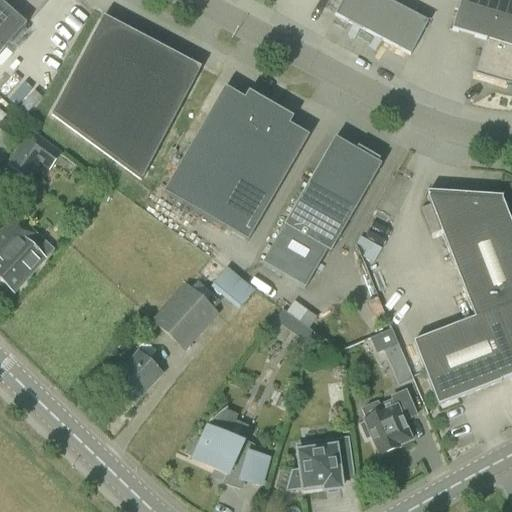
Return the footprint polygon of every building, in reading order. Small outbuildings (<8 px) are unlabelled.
[(342,0),(334,17),(351,26),(365,0),(342,0)] [(474,79),(505,88),(508,89),(510,89),(511,88),(511,0),(460,0),(451,32),(485,42),(474,79)] [(0,55),(25,26),(0,4),(0,55)] [(106,21),(103,19),(52,116),(141,182),(200,70),(197,69),(197,68),(106,20),(106,21)] [(246,96),(242,104),(223,93),(162,197),(247,245),(307,141),(287,130),(292,123),(246,96)] [(0,149),(6,155),(22,137),(2,121),(0,123),(0,149)] [(48,173),(62,156),(30,132),(4,167),(26,183),(39,166),(48,173)] [(380,168),(334,141),(283,228),(284,229),(262,267),(306,293),(328,255),(329,255),(380,168)] [(511,230),(501,203),(501,199),(427,194),(427,199),(474,320),(412,344),(437,408),(500,384),(500,382),(511,377),(511,230)] [(0,246),(6,252),(0,259),(0,283),(13,295),(43,262),(26,246),(36,235),(15,216),(0,232),(0,246)] [(228,269),(213,289),(243,310),(257,290),(228,269)] [(183,355),(218,317),(184,286),(149,324),(183,355)] [(307,347),(311,334),(281,313),(274,323),(307,347)] [(400,353),(396,344),(381,350),(397,389),(412,383),(410,379),(411,378),(400,353)] [(132,410),(163,377),(138,353),(107,387),(132,410)] [(411,443),(403,424),(416,418),(405,394),(391,400),(395,409),(364,423),(365,426),(360,428),(366,442),(371,440),(379,459),(399,451),(399,449),(411,443)] [(197,444),(188,456),(196,460),(193,465),(225,479),(221,488),(222,488),(224,484),(229,486),(234,488),(240,489),(242,484),(260,489),(268,461),(248,456),(247,461),(236,458),(243,442),(242,441),(240,446),(227,440),(237,417),(223,412),(220,414),(218,416),(215,419),(213,420),(212,421),(210,424),(209,426),(206,430),(205,432),(211,435),(205,447),(202,445),(202,446),(197,444)] [(353,482),(347,441),(346,442),(335,444),(335,443),(334,443),(334,444),(318,447),(318,446),(317,446),(318,454),(302,456),(300,456),(303,474),(295,475),(287,493),(303,491),(303,493),(323,490),(324,494),(341,492),(340,483),(351,481),(351,482),(353,482)]
